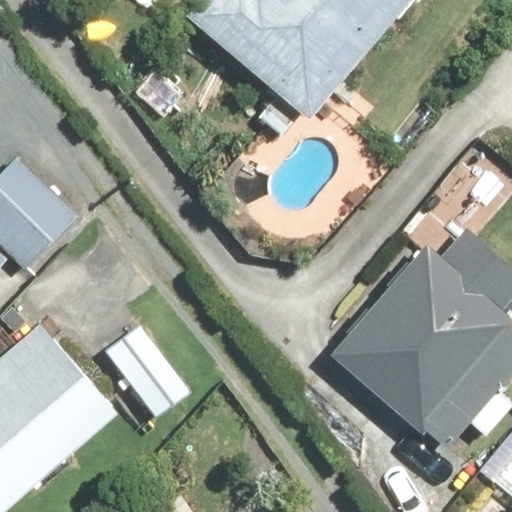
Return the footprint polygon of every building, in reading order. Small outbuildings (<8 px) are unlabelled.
[(314,120),(423,0),(207,0),(197,12),(314,120)] [(0,180),(0,288),(26,261),(37,271),(87,218),(23,157),(0,180)] [(148,319),(110,350),(163,416),(201,385),(148,319)] [(0,511),(4,511),(127,412),(52,321),(0,363),(0,511)] [(511,511),(511,440),(483,476),(511,499),(511,511)]
